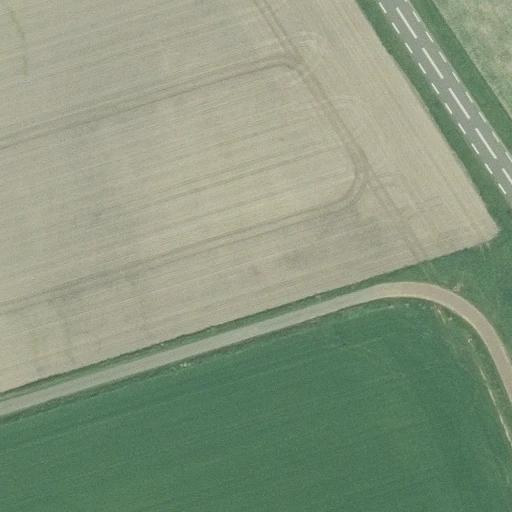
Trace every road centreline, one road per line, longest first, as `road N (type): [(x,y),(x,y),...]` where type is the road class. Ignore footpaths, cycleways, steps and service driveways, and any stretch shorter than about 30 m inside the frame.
road 1 (unclassified): [(0,407),(385,288),(419,286),(479,321),(511,388)]
road 2 (primary): [(511,180),(393,0)]
